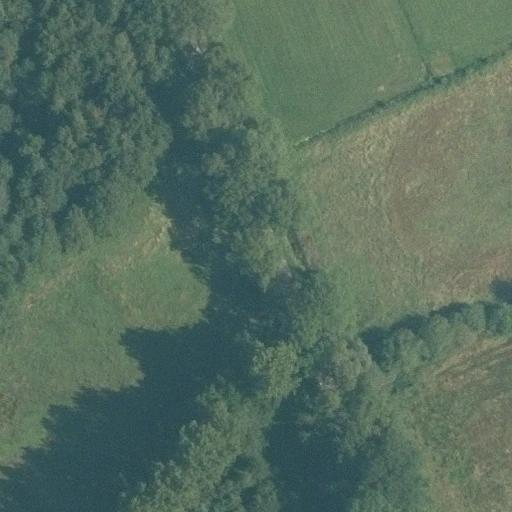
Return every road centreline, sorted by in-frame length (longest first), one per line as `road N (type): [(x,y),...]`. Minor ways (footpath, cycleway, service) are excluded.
road 1 (tertiary): [(390,511),(178,0)]
road 2 (track): [(314,323),(161,511)]
